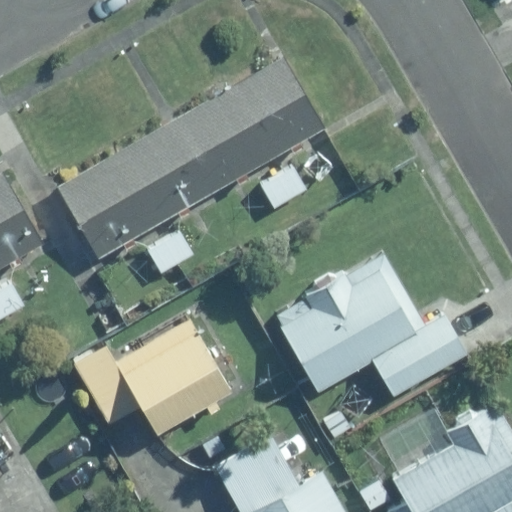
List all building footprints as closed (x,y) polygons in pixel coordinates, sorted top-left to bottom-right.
[(281,47),(50,181),(94,257),(325,123),(281,47)] [(292,159),(258,183),(275,206),(309,183),(292,159)] [(0,262),(41,240),(0,165),(0,262)] [(195,252),(180,225),(144,245),(158,272),(195,252)] [(383,247),(270,311),(312,386),(365,356),(388,397),(470,351),(445,307),(423,319),(383,247)] [(0,320),(28,301),(10,274),(0,281),(0,320)] [(101,336),(65,357),(104,424),(129,409),(146,439),(234,387),(189,311),(113,356),(101,336)] [(511,424),(493,392),(448,419),(459,436),(391,477),(402,495),(382,507),(384,511),(505,511),(511,508),(511,424)] [(213,463),(239,506),(231,510),(232,511),(343,511),(315,463),(296,474),(269,430),(213,463)]
